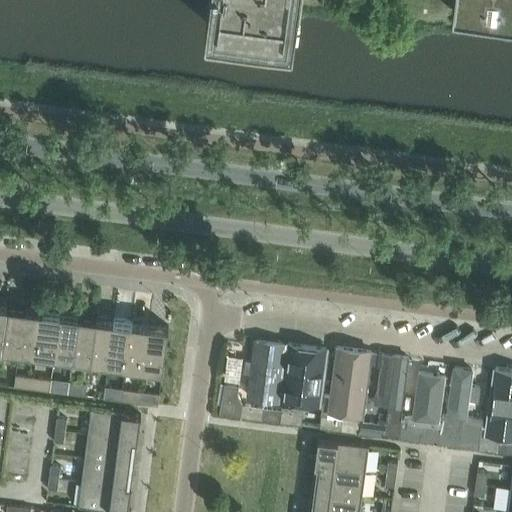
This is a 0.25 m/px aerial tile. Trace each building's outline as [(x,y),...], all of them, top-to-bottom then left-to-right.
[(298,0),(208,0),(206,21),(208,21),(292,32),(292,33),(294,33),(298,0)] [(511,0),(453,0),(452,9),(451,18),(511,26),(511,0)] [(19,349),(25,305),(7,303),(1,347),(19,349)] [(37,351),(43,307),(25,305),(19,349),(37,351)] [(55,354),(61,310),(43,307),(37,351),(55,354)] [(73,356),(79,312),(61,310),(55,354),(73,356)] [(91,359),(97,315),(79,312),(73,356),(91,359)] [(109,361),(115,317),(97,315),(91,359),(109,361)] [(128,363),(134,320),(115,317),(109,361),(128,363)] [(146,366),(152,322),(134,320),(128,363),(146,366)] [(164,368),(170,325),(152,322),(146,366),(164,368)] [(254,340),(247,398),(275,402),(282,343),(254,340)] [(319,402),(327,347),(289,342),(281,397),(319,402)] [(362,417),(370,350),(337,346),(329,413),(362,417)] [(402,409),(409,357),(382,354),(376,405),(402,409)] [(467,418),(474,368),(454,365),(447,415),(467,418)] [(511,433),(511,368),(493,366),(484,430),(511,433)] [(440,420),(446,373),(418,370),(412,416),(440,420)] [(32,386),(34,374),(16,372),(15,384),(32,386)] [(52,377),(34,374),(32,386),(51,389),(52,377)] [(70,379),(69,391),(87,394),(88,382),(70,379)] [(225,382),(219,411),(241,414),(241,415),(262,418),(274,420),(276,407),(243,403),(238,392),(239,384),(225,382)] [(123,398),(124,387),(106,384),(104,396),(123,398)] [(141,401),(142,389),(124,387),(123,398),(141,401)] [(159,403),(161,391),(142,389),(141,401),(159,403)] [(138,438),(141,413),(91,407),(88,431),(138,438)] [(276,407),(274,420),(302,423),(304,410),(276,407)] [(322,414),(320,426),(341,429),(360,431),(362,419),(322,414)] [(66,429),(67,417),(57,415),(56,427),(66,429)] [(386,422),(362,419),(360,431),(381,434),(400,437),(402,418),(387,416),(386,422)] [(408,418),(402,418),(400,437),(421,439),(440,442),(441,429),(442,425),(423,422),(422,427),(407,425),(408,418)] [(64,441),(66,429),(56,427),(54,439),(64,441)] [(441,429),(440,442),(479,447),(481,435),(481,432),(479,431),(459,427),(459,432),(441,429)] [(135,462),(138,438),(88,431),(85,455),(135,462)] [(481,435),(479,447),(511,451),(511,439),(485,435),(481,435)] [(369,444),(318,437),(315,462),(366,468),(369,444)] [(132,486),(135,462),(85,455),(82,480),(132,486)] [(396,473),(398,461),(388,460),(387,471),(396,473)] [(366,468),(315,462),(312,486),(363,493),(366,468)] [(59,476),(61,464),(51,463),(49,475),(59,476)] [(486,482),(487,471),(478,469),(476,481),(486,482)] [(395,485),(396,473),(387,471),(385,483),(395,485)] [(58,488),(59,476),(49,475),(48,487),(58,488)] [(129,511),(132,486),(82,480),(78,504),(129,511)] [(484,494),(486,482),(476,481),(474,493),(484,494)] [(360,511),(363,493),(312,486),(309,510),(321,511),(360,511)] [(18,511),(20,505),(8,503),(6,511),(18,511)]
